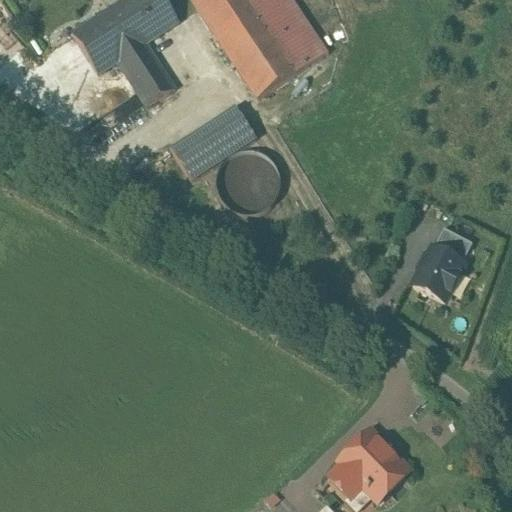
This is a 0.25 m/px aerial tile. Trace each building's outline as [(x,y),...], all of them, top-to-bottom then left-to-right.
[(129,0),(71,38),(97,77),(116,64),(146,110),(174,93),(144,46),(178,24),(161,0),(129,0)] [(297,76),(247,0),(195,0),(191,2),(257,102),(297,76)] [(325,57),(287,0),(247,0),(297,76),(325,57)] [(236,112),(171,154),(190,184),(255,142),(236,112)] [(277,200),(280,188),(277,176),(270,165),(259,159),(247,156),(235,159),(224,166),(218,177),(215,189),(218,201),(225,212),(236,218),(248,221),(260,218),(271,211),(277,200)] [(444,233),(433,253),(461,267),(472,247),(444,233)] [(461,267),(433,253),(431,252),(413,289),(444,306),(464,268),(461,267)] [(409,474),(369,434),(338,465),(341,468),(328,480),(349,501),(361,489),(377,505),(409,474)]
